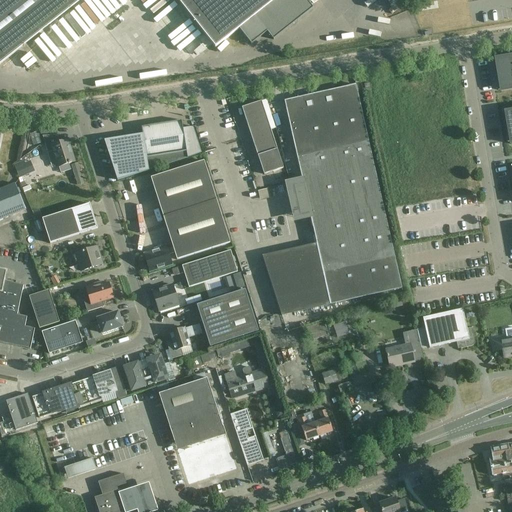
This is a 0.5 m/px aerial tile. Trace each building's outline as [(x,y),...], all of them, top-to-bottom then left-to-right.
[(0,0),(0,64),(6,60),(81,0),(177,0),(214,47),(215,48),(238,30),(251,47),(267,35),(273,42),(313,10),(307,3),(310,0),(0,0)] [(500,91),(511,89),(511,56),(495,59),(495,60),(496,60),(501,90),(500,91)] [(310,212),(330,305),(402,289),(356,85),(284,101),(303,185),(294,187),(300,214),(310,212)] [(242,108),(258,156),(277,150),(261,102),(242,108)] [(142,134),(104,141),(117,181),(148,171),(202,154),(193,127),(183,129),(182,121),(141,128),(142,134)] [(48,154),(54,152),(59,167),(61,173),(71,170),(69,164),(71,164),(71,163),(74,163),(69,147),(68,147),(67,144),(68,143),(67,140),(59,143),(57,136),(42,136),(48,154)] [(277,150),(258,156),(264,175),(283,169),(277,150)] [(151,178),(163,217),(216,200),(204,161),(151,178)] [(0,190),(0,220),(26,210),(15,184),(0,190)] [(173,248),(175,253),(177,260),(230,243),(216,200),(163,217),(173,248)] [(42,219),(50,244),(98,229),(90,204),(42,219)] [(85,251),(73,255),(75,263),(78,262),(81,272),(90,269),(94,268),(103,265),(97,247),(88,250),(84,251),(85,251)] [(166,248),(152,252),(144,255),(146,260),(144,262),(145,266),(148,267),(150,272),(172,265),(168,255),(175,253),(173,248),(167,250),(166,248)] [(172,270),(173,275),(176,274),(177,276),(184,273),(189,288),(237,273),(230,251),(182,266),(182,267),(172,270)] [(0,312),(17,316),(17,315),(23,286),(4,282),(1,281),(0,284),(0,312)] [(87,312),(87,313),(104,307),(102,302),(113,298),(109,283),(96,287),(96,284),(86,287),(89,297),(84,298),(88,311),(87,312)] [(179,305),(172,285),(155,291),(157,298),(155,298),(159,312),(179,305)] [(49,290),(29,297),(39,329),(59,323),(49,290)] [(196,306),(210,347),(258,332),(245,290),(196,306)] [(479,314),(481,327),(508,323),(507,317),(511,316),(511,310),(511,309),(479,314)] [(423,318),(423,321),(415,323),(417,331),(421,349),(429,347),(429,349),(456,343),(457,344),(460,346),(461,349),(459,349),(470,347),(471,347),(472,346),(473,346),(473,345),(474,345),(474,344),(474,343),(475,342),(475,341),(474,341),(471,327),(467,328),(463,310),(423,318)] [(0,312),(0,343),(30,350),(35,329),(25,327),(27,317),(17,315),(17,316),(0,312)] [(106,316),(97,319),(102,334),(123,327),(122,325),(124,324),(122,319),(120,319),(118,312),(111,315),(110,315),(107,316),(106,316)] [(76,321),(42,332),(49,354),(83,343),(76,321)] [(174,345),(168,347),(172,360),(183,356),(181,349),(191,346),(185,328),(170,333),(174,345)] [(493,345),(494,352),(502,350),(503,357),(511,355),(511,328),(505,330),(506,339),(495,341),(493,345)] [(424,360),(421,349),(417,331),(403,334),(405,346),(386,350),(387,355),(387,356),(387,358),(388,358),(390,366),(404,362),(405,364),(414,362),(411,351),(421,348),(423,360),(424,360)] [(360,353),(343,359),(351,380),(368,374),(360,353)] [(155,384),(168,379),(167,376),(172,374),(169,365),(164,367),(160,356),(147,360),(150,368),(143,370),(148,385),(155,383),(155,384)] [(137,363),(124,367),(132,391),(145,387),(139,368),(142,367),(142,366),(139,367),(137,363)] [(237,379),(226,382),(231,397),(242,394),(254,390),(254,392),(269,387),(270,389),(277,387),(270,365),(262,367),(263,370),(252,374),(250,369),(249,368),(243,369),(243,371),(244,376),(237,379)] [(110,372),(95,377),(101,396),(116,391),(110,372)] [(334,372),(322,376),(326,386),(337,382),(334,372)] [(95,377),(82,381),(90,404),(102,400),(101,396),(95,377)] [(159,394),(188,485),(237,470),(207,379),(159,394)] [(82,381),(70,385),(78,408),(90,404),(82,381)] [(70,385),(58,389),(65,410),(66,412),(78,408),(70,385)] [(58,389),(45,393),(52,414),(65,410),(58,389)] [(52,414),(45,393),(32,398),(39,419),(52,414)] [(38,423),(28,394),(6,401),(16,431),(38,423)] [(309,404),(311,411),(324,407),(322,400),(309,404)] [(253,430),(247,410),(230,415),(247,466),(264,461),(255,436),(255,437),(249,439),(246,431),(252,429),(253,430)] [(322,421),(315,423),(319,437),(333,432),(325,410),(319,413),(322,421)] [(305,417),(298,419),(303,432),(306,441),(319,437),(315,423),(311,413),(305,415),(305,417)] [(268,446),(277,442),(270,425),(261,429),(268,446)] [(511,443),(490,448),(492,458),(489,459),(492,476),(502,474),(511,472),(511,443)] [(125,511),(118,490),(117,487),(126,484),(123,474),(98,482),(102,495),(94,498),(98,511),(125,511)] [(156,511),(159,511),(150,483),(119,493),(125,511),(132,511),(138,510),(138,511),(156,511)] [(374,511),(408,511),(404,499),(396,502),(395,498),(393,499),(390,500),(379,504),(380,505),(373,507),(374,511)]
